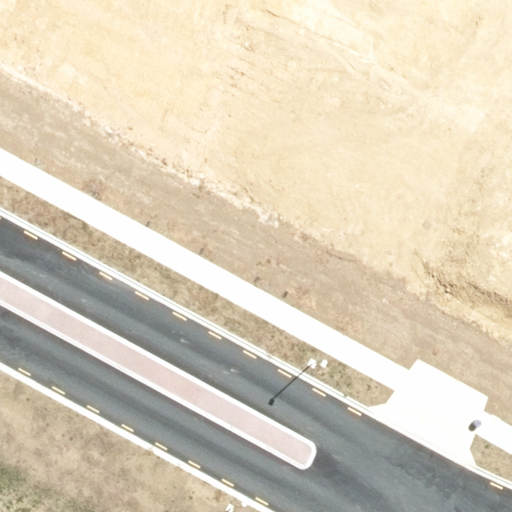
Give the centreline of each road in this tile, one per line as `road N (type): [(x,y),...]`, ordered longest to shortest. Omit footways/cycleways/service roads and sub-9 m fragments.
road 1 (residential): [(0,241),(323,417),(432,511)]
road 2 (residential): [(0,331),(286,486),(356,511)]
